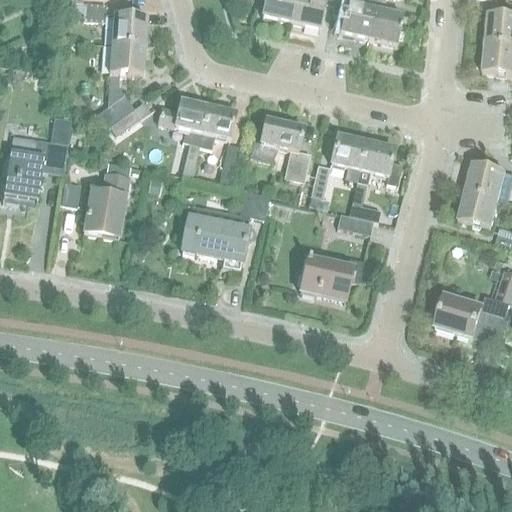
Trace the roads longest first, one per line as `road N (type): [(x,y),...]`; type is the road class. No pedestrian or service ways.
road 1 (tertiary): [(511,471),(327,413),(0,351)]
road 2 (residential): [(381,359),(0,279)]
road 3 (residential): [(439,126),(218,74),(193,51),(181,0)]
road 4 (residential): [(381,359),(439,126)]
road 5 (residential): [(511,401),(381,359)]
